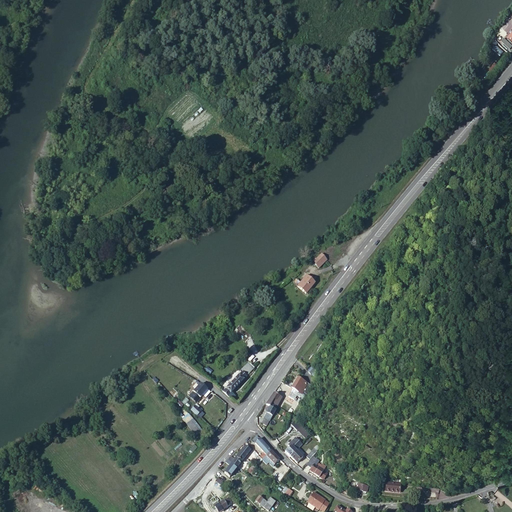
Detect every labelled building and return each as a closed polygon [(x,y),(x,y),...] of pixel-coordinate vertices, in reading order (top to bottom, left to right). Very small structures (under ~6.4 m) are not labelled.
[(504,40),(501,43),(507,48),(510,46),(504,40)] [(500,57),(497,62),(500,64),(507,54),(495,47),(492,51),(500,57)] [(321,254),(312,263),(318,269),(327,261),(321,254)] [(296,273),(290,281),(286,285),(296,292),(304,282),(299,277),(300,276),(296,273)] [(234,372),(215,393),(219,396),(224,395),(236,381),(238,383),(241,379),(234,372)] [(291,375),(284,389),(285,390),(290,393),(292,394),(298,383),(295,381),(296,379),(291,375)] [(295,396),(302,382),(296,379),(295,381),(298,383),(292,394),(295,396)] [(193,393),(200,398),(202,395),(207,390),(200,384),(199,385),(193,393)] [(290,393),(285,390),(279,402),(283,405),(290,393)] [(268,413),(271,407),(274,401),(265,395),(263,397),(257,405),(263,410),(268,413)] [(200,408),(197,405),(191,411),(197,416),(201,412),(199,409),(200,408)] [(181,420),(187,425),(193,419),(184,410),(181,413),(185,416),(181,420)] [(259,427),(264,418),(260,415),(255,424),(259,427)] [(289,421),(284,417),(281,421),(286,425),(289,421)] [(290,448),(295,442),(285,434),(279,440),(283,443),(281,445),(283,447),(287,444),(290,448)] [(315,441),(307,434),(305,437),(313,444),(315,441)] [(263,453),(260,455),(262,458),(265,454),(270,450),(258,437),(253,442),(262,451),(261,451),(263,453)] [(276,451),(282,457),(287,451),(290,448),(287,444),(283,447),(281,445),(276,451)] [(250,450),(244,446),(233,460),(231,463),(236,467),(250,450)] [(310,450),(307,448),(300,458),(302,460),(310,450)] [(265,455),(274,464),(279,459),(270,450),(265,455)] [(287,451),(282,457),(288,462),(293,456),(287,451)] [(303,461),(300,466),(305,469),(303,472),(312,478),(313,477),(317,471),(317,470),(314,468),(315,465),(312,463),(313,460),(307,457),(306,457),(303,461)] [(223,473),(229,477),(236,467),(231,463),(227,459),(225,462),(229,465),(223,473)] [(396,495),(397,486),(383,483),(382,493),(396,495)] [(361,495),(363,487),(354,484),(353,488),(352,488),(350,491),(361,495)] [(313,494),(309,500),(325,510),(328,505),(324,502),(324,501),(313,494)] [(267,502),(258,496),(254,501),(268,511),(274,502),(269,498),(267,502)] [(213,507),(216,511),(226,507),(229,505),(226,499),(222,501),(218,503),(216,504),(213,507)] [(319,510),(322,511),(323,511),(325,510),(309,500),(307,503),(318,511),(319,510)]
